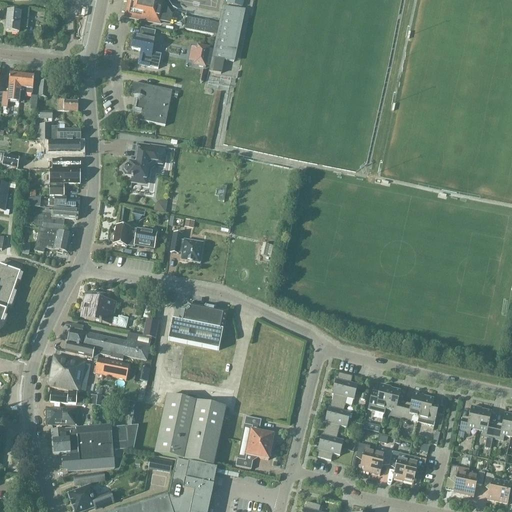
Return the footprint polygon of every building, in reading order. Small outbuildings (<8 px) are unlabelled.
[(129,0),(129,1),(128,1),(126,8),(125,15),(126,15),(126,18),(130,19),(159,25),(163,4),(163,0),(129,0)] [(243,0),(226,0),(226,5),(242,8),(243,0)] [(18,28),(26,29),(28,10),(13,8),(12,13),(7,13),(4,33),(18,34),(18,28)] [(216,24),(187,18),(185,30),(213,36),(216,24)] [(158,70),(161,56),(151,54),(154,41),(153,40),(155,33),(141,30),(140,37),(134,36),(131,50),(145,53),(144,57),(140,56),(138,66),(158,70)] [(206,69),(210,47),(196,45),(196,48),(191,47),(188,61),(193,62),(192,66),(206,69)] [(211,58),(208,72),(221,75),(223,61),(211,58)] [(18,104),(21,77),(9,76),(7,88),(8,88),(7,94),(2,94),(0,108),(7,109),(8,103),(18,104)] [(33,78),(21,77),(18,104),(19,104),(19,102),(24,103),(25,95),(31,95),(33,78)] [(48,83),(39,82),(37,98),(46,99),(48,83)] [(136,100),(135,108),(135,109),(135,110),(136,111),(137,112),(141,112),(139,122),(164,127),(172,92),(133,84),(130,96),(134,97),(136,100)] [(77,113),(77,103),(63,102),(63,100),(57,100),(57,113),(77,113)] [(57,142),(57,131),(57,127),(50,128),(50,126),(39,126),(39,143),(57,143),(57,142)] [(79,131),(57,131),(57,142),(79,142),(79,131)] [(80,155),(79,144),(47,144),(47,155),(80,155)] [(150,148),(138,146),(137,146),(137,147),(135,160),(131,159),(130,164),(129,164),(129,166),(126,165),(123,168),(122,172),(125,176),(127,176),(127,178),(131,178),(130,180),(131,180),(130,193),(132,183),(143,184),(144,184),(144,183),(145,176),(147,176),(148,167),(154,163),(162,164),(163,157),(163,158),(164,150),(174,151),(175,150),(150,147),(150,148)] [(20,158),(4,155),(2,166),(17,169),(20,158)] [(52,170),(80,169),(80,161),(52,161),(52,170)] [(79,184),(79,171),(49,171),(49,185),(49,197),(63,197),(63,185),(79,184)] [(0,184),(0,198),(6,199),(8,186),(0,184)] [(49,200),(49,207),(57,208),(65,208),(65,209),(78,209),(79,201),(55,200),(49,200)] [(167,202),(160,201),(153,206),(153,213),(165,215),(167,202)] [(42,221),(41,230),(62,232),(63,223),(63,219),(76,220),(77,212),(51,210),(51,211),(45,211),(44,221),(42,221)] [(195,222),(185,220),(184,228),(193,230),(195,222)] [(129,230),(129,229),(115,227),(112,245),(126,247),(132,248),(133,246),(153,250),(156,234),(136,231),(129,230)] [(38,229),(33,252),(43,254),(44,249),(66,254),(71,236),(56,233),(56,231),(38,229)] [(180,242),(181,236),(173,234),(169,254),(177,255),(178,254),(181,255),(180,261),(179,261),(179,262),(199,265),(202,245),(183,241),(183,242),(180,242)] [(263,255),(275,257),(277,244),(265,242),(263,255)] [(0,330),(1,330),(3,327),(1,326),(19,274),(0,267),(0,330)] [(82,307),(79,319),(110,326),(110,325),(126,329),(128,319),(118,317),(117,319),(112,318),(116,304),(104,302),(105,295),(92,292),(92,294),(90,293),(86,295),(86,298),(84,297),(82,307)] [(181,312),(179,323),(222,331),(225,314),(187,306),(187,308),(181,312)] [(145,321),(142,337),(150,339),(154,339),(157,324),(145,321)] [(222,331),(179,323),(171,321),(167,341),(218,352),(222,331)] [(145,363),(150,339),(142,337),(142,338),(127,334),(125,344),(80,334),(82,328),(70,326),(64,353),(92,359),(93,355),(109,359),(121,362),(122,358),(145,363)] [(84,364),(53,358),(47,388),(78,394),(84,364)] [(129,366),(98,358),(94,375),(125,382),(129,366)] [(335,381),(333,388),(355,394),(357,387),(350,385),(352,378),(338,374),(337,381),(335,381)] [(385,410),(390,390),(391,389),(380,386),(377,400),(370,398),(367,411),(378,413),(379,409),(385,410)] [(353,401),(355,394),(333,388),(331,395),(333,396),(331,403),(345,406),(346,399),(353,401)] [(400,392),(390,390),(385,410),(391,412),(390,416),(400,419),(403,406),(397,405),(400,392)] [(50,394),(49,403),(75,406),(75,405),(82,406),(82,401),(75,401),(76,395),(63,394),(63,395),(50,394)] [(418,418),(423,398),(424,397),(413,394),(410,408),(403,406),(400,419),(411,421),(412,417),(418,418)] [(212,467),(225,410),(166,397),(154,455),(212,467)] [(141,410),(142,399),(135,398),(133,409),(141,410)] [(423,398),(418,418),(417,424),(433,428),(437,414),(430,413),(433,400),(423,398)] [(343,413),(345,406),(331,403),(330,409),(328,409),(326,416),(348,422),(350,415),(343,413)] [(477,432),(481,411),(481,410),(471,408),(468,421),(461,420),(459,433),(470,435),(471,430),(477,432)] [(77,411),(45,410),(45,427),(77,427),(77,411)] [(491,413),(481,411),(477,432),(482,433),(481,437),(492,439),(495,427),(488,426),(491,413)] [(510,438),(511,428),(511,416),(504,414),(501,428),(495,427),(492,439),(503,442),(504,437),(510,438)] [(346,429),(348,422),(326,416),(324,423),(326,424),(324,430),(338,434),(339,427),(346,429)] [(251,427),(248,444),(272,449),(274,440),(272,440),(273,436),(258,433),(261,421),(245,417),(243,425),(251,427)] [(378,434),(379,428),(366,425),(365,431),(378,434)] [(123,451),(133,452),(138,426),(111,429),(111,426),(64,431),(49,432),(50,443),(52,442),(53,455),(65,454),(67,474),(114,470),(113,452),(123,451)] [(336,441),(338,434),(324,430),(322,437),(321,437),(319,444),(341,450),(343,442),(336,441)] [(440,433),(435,432),(431,445),(436,446),(440,433)] [(270,457),(272,449),(248,444),(245,461),(237,459),(235,467),(251,470),(253,458),(268,461),(269,457),(270,457)] [(339,457),(341,450),(319,444),(317,451),(319,452),(317,459),(330,462),(332,455),(339,457)] [(369,474),(374,454),(368,453),(370,447),(359,445),(356,457),(362,459),(359,472),(369,474)] [(382,464),(389,465),(392,453),(380,450),(379,455),(374,454),(369,474),(379,477),(382,464)] [(402,483),(407,462),(402,461),(403,456),(392,453),(389,465),(395,467),(392,480),(402,483)] [(409,457),(407,462),(402,483),(413,485),(416,472),(422,474),(425,461),(409,457)] [(150,460),(148,469),(155,471),(157,461),(150,460)] [(206,511),(216,469),(175,461),(168,495),(112,511),(206,511)] [(171,463),(157,461),(155,471),(169,473),(171,463)] [(463,496),(467,476),(468,471),(451,467),(449,480),(455,481),(453,494),(463,496)] [(477,478),(467,476),(463,496),(473,498),(476,485),(482,486),(484,474),(478,473),(477,478)] [(497,503),(501,485),(491,483),(492,476),(486,474),(483,487),(489,488),(487,501),(497,503)] [(67,494),(67,495),(70,504),(71,504),(72,506),(71,507),(73,511),(85,511),(94,509),(95,510),(113,504),(112,501),(109,494),(95,499),(92,492),(91,492),(89,486),(88,487),(88,485),(91,484),(90,476),(73,479),(74,487),(79,486),(79,490),(67,494)] [(511,480),(511,487),(501,485),(497,503),(507,505),(510,492),(511,492),(511,480)]
